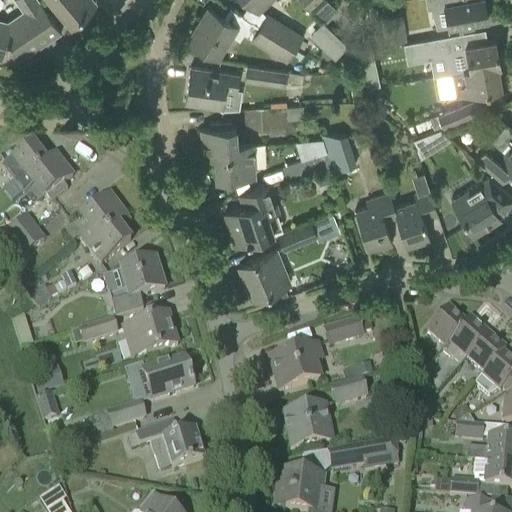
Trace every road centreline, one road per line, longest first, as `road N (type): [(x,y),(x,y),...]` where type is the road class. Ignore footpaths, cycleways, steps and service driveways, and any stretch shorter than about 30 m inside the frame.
road 1 (residential): [(218,338),(394,278),(503,279)]
road 2 (residential): [(218,338),(169,195),(144,162)]
road 3 (residential): [(226,511),(238,450),(218,338)]
road 4 (residential): [(56,108),(145,0)]
road 5 (residential): [(144,162),(159,133),(165,27)]
